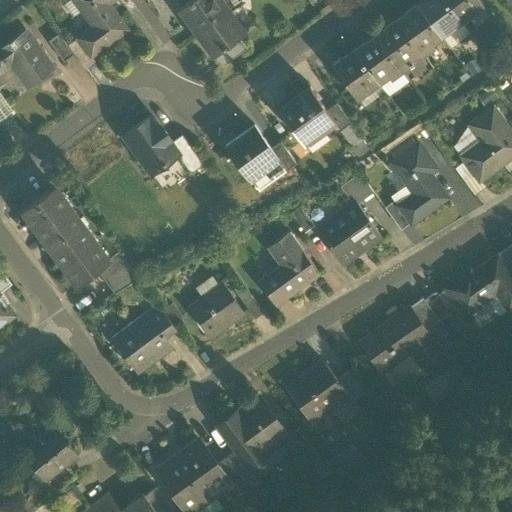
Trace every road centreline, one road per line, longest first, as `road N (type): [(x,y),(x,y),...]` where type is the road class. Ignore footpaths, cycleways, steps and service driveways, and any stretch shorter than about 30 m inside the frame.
road 1 (residential): [(511,207),(168,409),(127,406),(62,319)]
road 2 (residential): [(0,179),(134,80),(169,83),(202,113),(364,0)]
